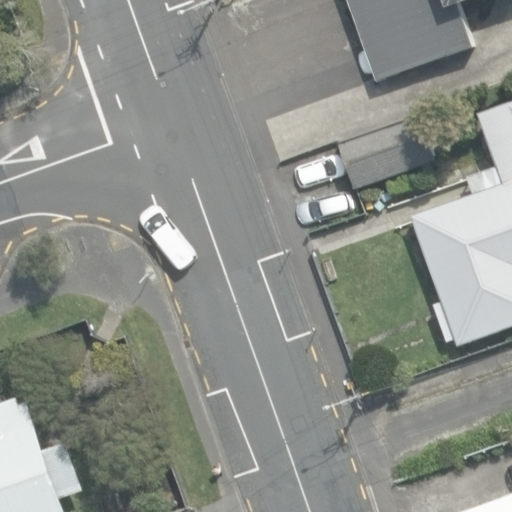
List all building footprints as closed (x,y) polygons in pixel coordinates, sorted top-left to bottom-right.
[(511,0),(348,0),(377,83),(452,57),(451,55),(475,47),(459,1),(461,0),(511,0)] [(511,102),(481,114),(499,165),(469,176),(475,192),(413,214),(444,301),(435,305),(448,342),(456,339),(458,345),(511,325),(511,102)] [(353,173),(358,187),(397,173),(438,157),(421,113),(341,143),(353,173)] [(0,511),(64,511),(58,493),(82,486),(67,441),(46,448),(29,398),(19,401),(18,397),(0,403),(0,511)] [(511,511),(511,492),(456,511),(511,511)]
